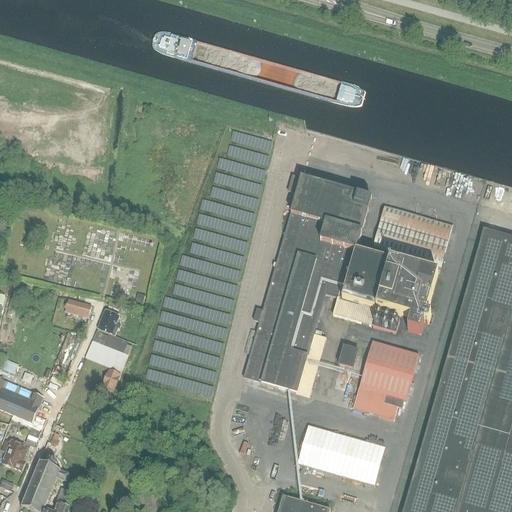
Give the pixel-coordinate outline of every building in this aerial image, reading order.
[(325,297),(337,300),(333,317),(371,328),(376,311),(411,321),(408,333),(421,337),(425,325),(429,326),(431,318),(427,316),(438,277),(355,253),(370,200),(292,178),(288,193),(296,195),(263,313),(257,311),(253,323),(259,324),(243,380),(309,399),(326,340),(314,337),(325,297)] [(453,226),(385,206),(373,250),(441,269),(453,226)] [(511,511),(511,240),(483,232),(403,511),(511,511)] [(143,305),(145,298),(145,296),(137,294),(135,303),(143,305)] [(70,302),(67,314),(87,319),(90,307),(70,302)] [(120,306),(109,303),(107,308),(118,312),(120,306)] [(121,327),(116,325),(119,318),(106,313),(98,331),(109,336),(114,338),(117,330),(119,331),(121,327)] [(97,333),(95,339),(106,343),(108,338),(97,333)] [(93,344),(87,360),(122,374),(129,358),(127,357),(131,348),(127,346),(128,343),(114,338),(109,336),(108,338),(106,343),(104,348),(93,344)] [(106,343),(95,339),(93,344),(104,348),(106,343)] [(372,343),(359,390),(353,411),(394,422),(398,409),(402,411),(404,403),(406,404),(419,357),(372,343)] [(359,352),(343,347),(338,367),(353,371),(359,352)] [(0,374),(13,380),(18,367),(1,360),(0,363),(0,374)] [(120,377),(108,372),(102,388),(113,392),(120,377)] [(0,381),(0,411),(32,425),(43,399),(33,395),(30,402),(3,390),(5,383),(0,381)] [(32,430),(29,437),(38,441),(41,434),(32,430)] [(29,437),(26,445),(35,449),(38,441),(29,437)] [(7,454),(3,462),(4,463),(3,466),(13,470),(22,474),(26,465),(23,464),(28,452),(24,450),(24,447),(10,441),(9,445),(6,443),(2,452),(7,454)] [(47,511),(48,511),(45,510),(57,481),(66,485),(70,476),(56,471),(58,466),(56,462),(51,460),(46,462),(44,466),(40,464),(21,509),(27,511),(47,511)] [(2,481),(0,486),(0,488),(1,488),(0,489),(11,493),(14,486),(2,481)] [(54,511),(50,511),(48,511),(47,511),(70,511),(77,495),(68,491),(67,493),(61,491),(56,504),(58,505),(54,511)] [(278,511),(329,511),(283,499),(278,511)]
